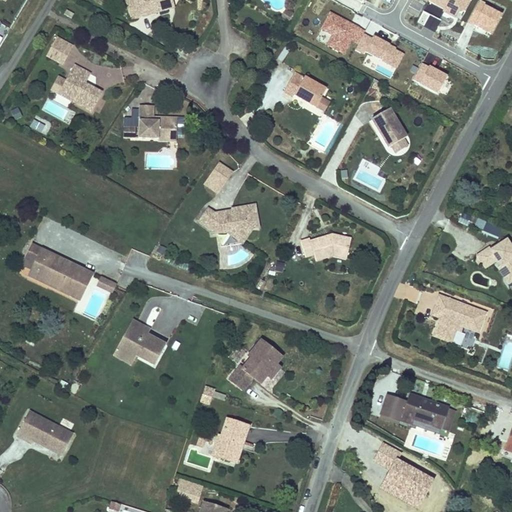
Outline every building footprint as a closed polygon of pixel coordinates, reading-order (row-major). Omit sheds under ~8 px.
[(172,0),(140,0),(144,17),(174,11),(172,0)] [(172,0),(174,11),(181,10),(178,0),(172,0)] [(461,22),(472,0),(428,0),(429,1),(445,9),(443,13),(461,22)] [(490,41),(507,7),(493,0),(488,0),(487,3),(481,0),(479,0),(467,23),(475,27),(472,31),(490,41)] [(287,21),(291,12),(284,8),(280,17),(287,21)] [(368,10),(365,15),(376,20),(379,14),(368,10)] [(345,57),(353,43),(358,45),(365,31),(330,12),(320,30),(332,36),(326,47),(345,57)] [(58,37),(51,49),(67,58),(74,46),(58,37)] [(371,38),(364,52),(396,68),(403,54),(371,38)] [(63,66),(67,58),(51,49),(47,57),(63,66)] [(438,97),(448,77),(430,68),(429,68),(422,64),(413,81),(420,85),(419,87),(438,97)] [(91,112),(102,92),(85,83),(90,74),(74,66),(67,79),(58,95),(91,112)] [(294,97),(316,109),(322,98),(327,90),(305,77),(305,78),(295,73),(283,94),(293,99),(294,97)] [(59,75),(51,91),(58,95),(67,79),(59,75)] [(331,103),(322,98),(316,109),(325,114),(331,103)] [(15,121),(23,117),(18,108),(10,111),(15,121)] [(140,146),(161,143),(160,138),(178,136),(176,121),(153,124),(153,119),(151,110),(136,112),(140,146)] [(390,111),(372,121),(379,133),(382,131),(385,136),(382,138),(389,149),(392,148),(403,141),(407,139),(390,111)] [(30,129),(43,132),(45,124),(32,121),(30,129)] [(136,141),(136,128),(123,128),(123,140),(136,141)] [(178,136),(160,138),(161,143),(161,146),(179,143),(178,136)] [(403,141),(392,148),(396,155),(407,148),(403,141)] [(221,164),(211,179),(224,187),(234,172),(221,164)] [(220,194),(224,187),(211,179),(207,186),(220,194)] [(233,218),(225,220),(224,214),(217,215),(209,208),(198,221),(209,230),(210,236),(224,233),(229,236),(238,234),(241,238),(249,233),(259,232),(255,208),(232,212),(233,218)] [(473,227),(476,218),(462,214),(459,223),(473,227)] [(476,217),(473,226),(498,237),(502,229),(476,217)] [(511,243),(508,237),(489,249),(487,246),(474,254),(482,267),(495,259),(498,265),(501,263),(507,272),(510,270),(511,272),(511,243)] [(331,262),(331,259),(345,259),(348,243),(330,240),(307,248),(307,246),(297,249),(304,265),(312,262),(315,269),(331,262)] [(32,246),(24,260),(32,264),(26,276),(76,300),(89,274),(32,246)] [(507,272),(501,263),(498,265),(509,281),(511,279),(511,272),(510,270),(507,272)] [(95,285),(104,290),(108,283),(99,279),(95,285)] [(431,310),(440,313),(438,317),(432,335),(452,342),(457,330),(461,331),(463,326),(479,332),(487,311),(438,293),(431,310)] [(166,346),(148,336),(151,331),(133,321),(113,358),(131,367),(136,358),(155,368),(166,346)] [(274,369),(279,361),(259,345),(247,359),(250,362),(241,373),(258,387),(264,380),(268,383),(277,371),(274,369)] [(74,383),(69,392),(76,395),(80,386),(74,383)] [(211,402),(213,395),(204,392),(202,400),(211,402)] [(392,398),(385,417),(404,424),(407,418),(413,420),(450,435),(458,415),(414,398),(411,406),(392,398)] [(200,405),(208,409),(211,402),(202,400),(200,405)] [(477,425),(480,411),(468,408),(465,422),(477,425)] [(47,445),(52,444),(63,451),(71,436),(28,412),(15,436),(29,444),(31,441),(45,449),(47,445)] [(410,430),(413,420),(407,418),(404,424),(385,417),(384,420),(410,430)] [(211,460),(230,466),(236,447),(241,449),(247,431),(226,424),(220,441),(217,440),(211,460)] [(373,462),(390,472),(380,490),(419,511),(436,482),(398,461),(402,454),(383,443),(373,462)] [(60,457),(63,451),(52,444),(47,445),(45,449),(60,457)] [(241,449),(236,447),(230,466),(235,467),(241,449)] [(511,460),(511,452),(506,451),(503,458),(511,460)] [(175,500),(199,505),(203,486),(179,481),(175,500)]
